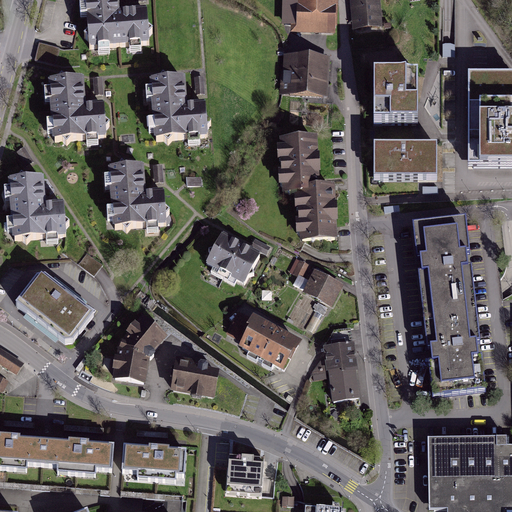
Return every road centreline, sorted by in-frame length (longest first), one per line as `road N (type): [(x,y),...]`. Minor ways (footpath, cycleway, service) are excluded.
road 1 (residential): [(341,0),(384,444),(378,504)]
road 2 (residential): [(378,504),(251,433),(119,408),(78,392),(0,333)]
